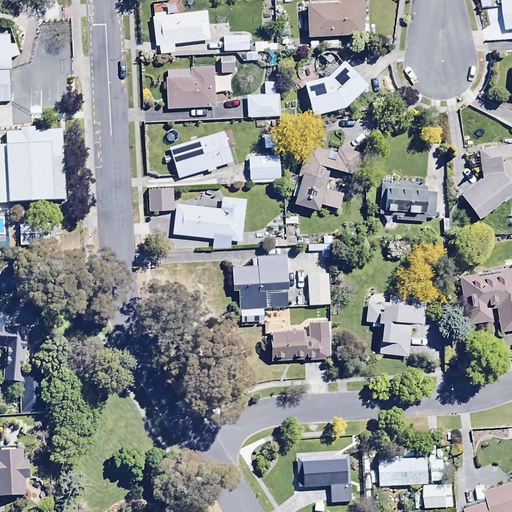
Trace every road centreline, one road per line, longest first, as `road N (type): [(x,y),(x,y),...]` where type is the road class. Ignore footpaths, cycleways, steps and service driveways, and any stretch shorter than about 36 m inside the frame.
road 1 (residential): [(100,0),(114,272),(153,368),(207,449)]
road 2 (residential): [(207,449),(276,408),(465,399),(511,386)]
